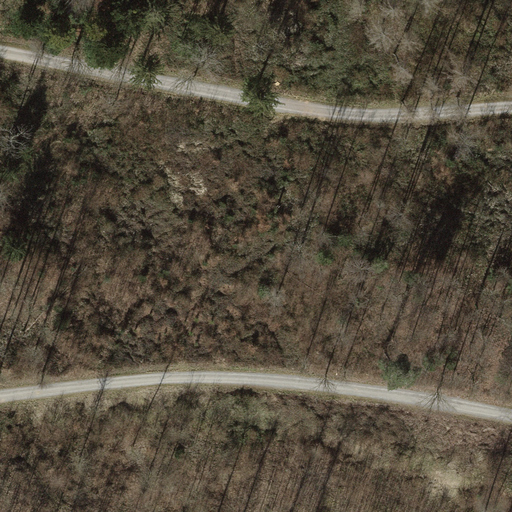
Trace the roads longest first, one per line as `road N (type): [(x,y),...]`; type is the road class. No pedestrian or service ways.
road 1 (track): [(511,103),(440,112),(327,110),(0,49)]
road 2 (track): [(0,396),(214,376),(353,388),(511,417)]
